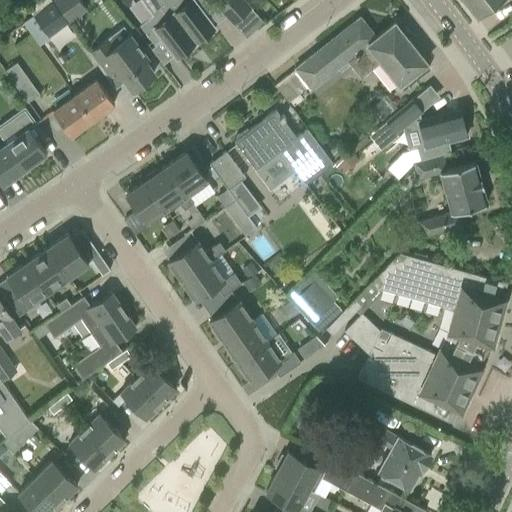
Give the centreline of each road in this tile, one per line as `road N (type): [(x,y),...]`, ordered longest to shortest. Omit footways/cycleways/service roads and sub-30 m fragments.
road 1 (residential): [(75,187),(322,0)]
road 2 (residential): [(214,379),(75,187)]
road 3 (residential): [(85,511),(214,379)]
road 4 (residential): [(214,511),(249,446),(247,424),(214,379)]
road 5 (tertiary): [(511,117),(427,0)]
